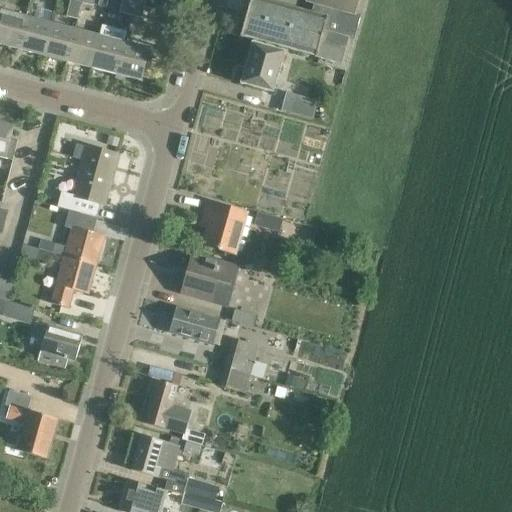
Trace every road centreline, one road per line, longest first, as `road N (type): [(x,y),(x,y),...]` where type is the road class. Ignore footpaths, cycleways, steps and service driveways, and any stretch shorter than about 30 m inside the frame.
road 1 (residential): [(71,511),(180,129)]
road 2 (unclassified): [(180,129),(0,83)]
road 3 (residential): [(180,129),(212,0)]
